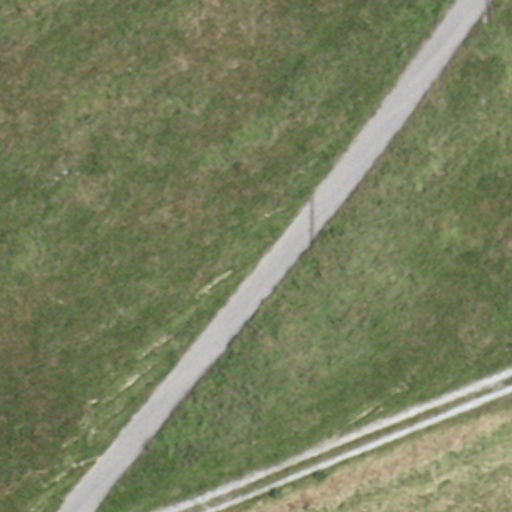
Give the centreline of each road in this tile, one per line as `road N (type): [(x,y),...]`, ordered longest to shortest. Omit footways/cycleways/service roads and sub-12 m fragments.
road 1 (track): [(77,511),(452,0)]
road 2 (track): [(511,373),(168,511)]
